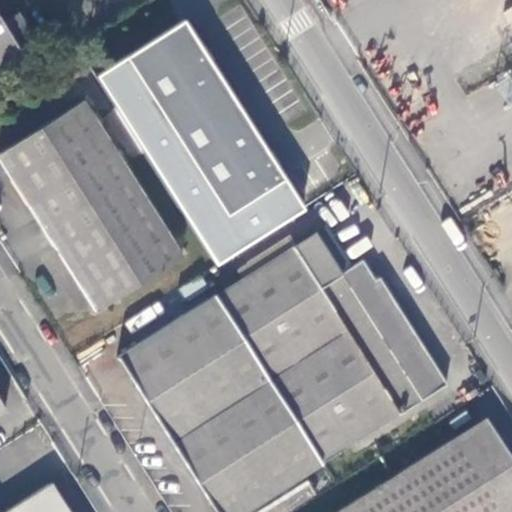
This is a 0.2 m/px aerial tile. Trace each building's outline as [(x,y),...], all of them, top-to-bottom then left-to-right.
[(0,59),(32,40),(16,15),(2,24),(0,20),(0,59)] [(181,18),(123,55),(225,214),(283,177),(181,18)] [(0,150),(0,161),(94,311),(179,255),(80,99),(0,150)] [(313,230),(213,293),(320,462),(421,398),(340,271),(313,230)] [(360,258),(340,271),(421,398),(444,383),(386,291),(377,276),(373,278),(370,274),(363,262),(360,258)] [(363,262),(370,274),(374,271),(366,260),(363,262)] [(241,511),(320,462),(213,293),(115,358),(214,511),(241,511)] [(511,511),(511,462),(483,416),(361,495),(370,511),(511,511)] [(1,511),(68,511),(49,481),(1,511)] [(370,511),(361,495),(334,511),(370,511)]
